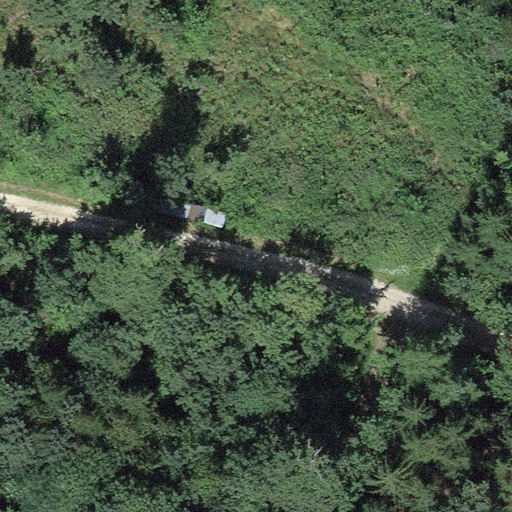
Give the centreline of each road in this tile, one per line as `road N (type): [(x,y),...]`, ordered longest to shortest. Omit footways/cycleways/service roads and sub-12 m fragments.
road 1 (track): [(0,208),(90,224),(401,307),(511,351)]
road 2 (track): [(299,511),(401,307)]
